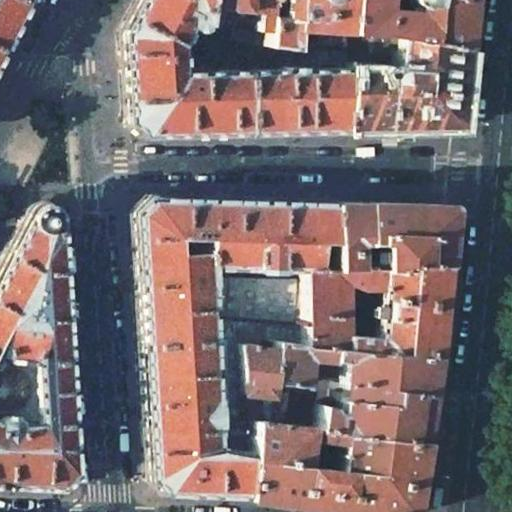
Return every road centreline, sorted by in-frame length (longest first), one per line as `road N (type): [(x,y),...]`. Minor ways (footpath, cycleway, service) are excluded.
road 1 (residential): [(84,165),(508,170)]
road 2 (residential): [(110,511),(84,165)]
road 3 (primary): [(508,170),(468,511)]
road 4 (residential): [(84,165),(77,69),(59,29)]
road 5 (residential): [(59,29),(0,145)]
